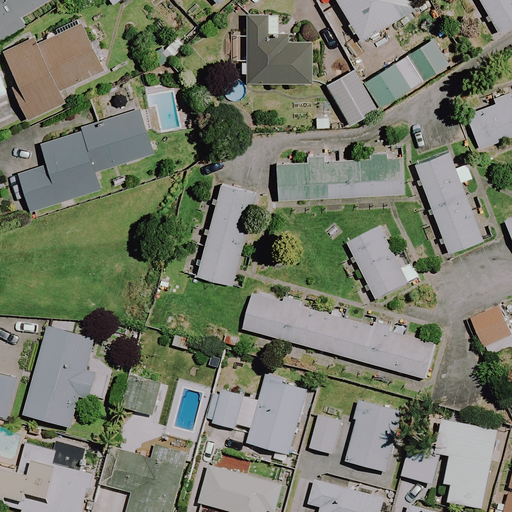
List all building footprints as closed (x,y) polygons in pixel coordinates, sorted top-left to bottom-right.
[(0,0),(0,42),(25,26),(20,19),(49,0),(0,0)] [(418,8),(412,0),(335,0),(361,43),(418,8)] [(511,26),(511,0),(480,0),(499,34),(511,26)] [(243,76),(248,76),(248,84),(312,84),(312,43),(280,43),(279,16),(248,17),(248,62),(243,62),(243,76)] [(103,72),(81,25),(36,46),(35,42),(5,56),(21,90),(15,93),(28,121),(65,104),(60,92),(103,72)] [(449,66),(433,41),(364,84),(355,70),(327,87),(352,126),(449,66)] [(511,84),(506,87),(511,98),(466,115),(480,150),(511,137),(511,84)] [(331,101),(320,100),(320,117),(315,117),(314,129),(330,129),(331,101)] [(153,155),(139,111),(40,142),(48,165),(19,175),(31,212),(101,190),(96,173),(153,155)] [(455,168),(449,153),(416,165),(449,254),(484,241),(462,183),(471,180),(466,164),(455,168)] [(405,194),(403,158),(328,163),(328,159),(306,160),(306,164),(277,166),(279,201),(405,194)] [(260,194),(222,185),(199,277),(236,287),(260,194)] [(409,286),(381,228),(348,244),(376,302),(409,286)] [(373,329),(256,297),(246,332),(426,381),(437,343),(374,325),(373,329)] [(511,337),(500,310),(473,321),(485,349),(511,337)] [(97,341),(50,327),(25,416),(73,430),(83,396),(94,399),(100,377),(88,373),(97,341)] [(17,378),(0,373),(0,416),(6,418),(17,378)] [(161,385),(132,379),(125,410),(154,417),(161,385)] [(309,391),(267,379),(248,445),(290,457),(309,391)] [(245,397),(217,390),(208,424),(236,431),(245,397)] [(403,413),(363,403),(348,463),(387,473),(403,413)] [(342,422),(321,416),(312,450),(334,456),(342,422)] [(438,455),(442,456),(452,458),(446,485),(454,487),(450,503),(483,510),(499,432),(445,421),(438,455)] [(174,511),(192,444),(164,437),(157,462),(115,451),(106,487),(135,495),(131,511),(174,511)] [(58,453),(28,445),(22,467),(0,461),(0,499),(27,506),(25,511),(82,511),(90,483),(80,480),(81,473),(55,466),(58,453)] [(442,456),(438,455),(409,449),(402,481),(435,488),(442,456)] [(276,511),(284,487),(212,468),(202,505),(228,511),(269,511),(270,510),(276,511)] [(382,511),(386,498),(318,481),(311,505),(324,509),(323,511),(382,511)]
